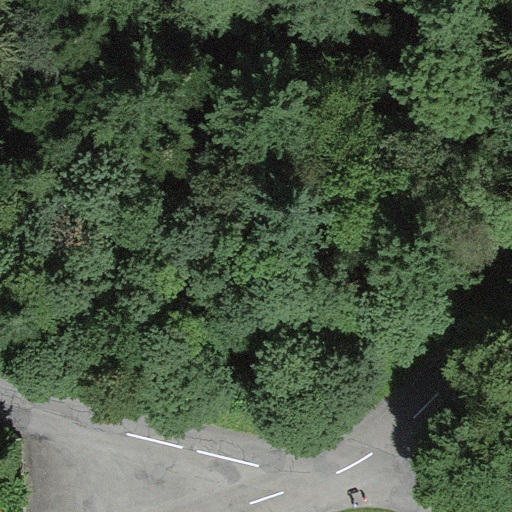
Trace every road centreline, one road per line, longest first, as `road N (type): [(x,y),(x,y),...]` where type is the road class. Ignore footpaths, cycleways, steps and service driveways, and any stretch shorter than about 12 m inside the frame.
road 1 (residential): [(0,404),(322,483)]
road 2 (tertiary): [(322,483),(413,422),(511,318)]
